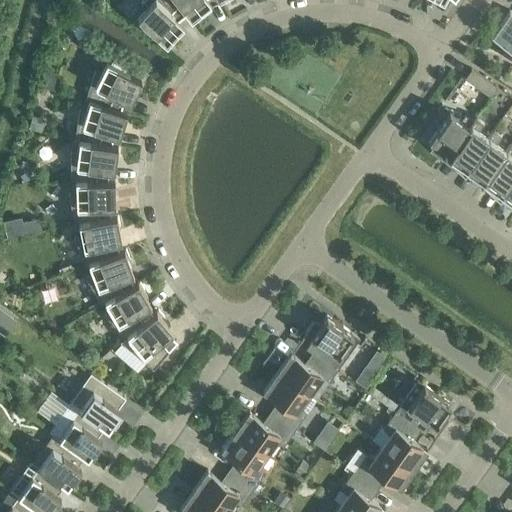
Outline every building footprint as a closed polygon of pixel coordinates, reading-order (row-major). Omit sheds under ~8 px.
[(176,0),(141,0),(140,1),(144,7),(136,15),(141,19),(139,22),(149,29),(150,28),(165,41),(166,40),(167,41),(174,34),(173,33),(178,27),(173,22),(186,12),(176,0)] [(176,0),(186,12),(189,17),(191,16),(191,17),(199,10),(199,9),(205,5),(201,0),(176,0)] [(511,53),(510,56),(511,57),(511,11),(508,9),(490,35),(511,51),(511,53)] [(88,98),(120,108),(125,92),(131,95),(135,88),(136,89),(140,79),(139,79),(140,77),(122,69),(123,67),(113,60),(111,63),(105,60),(100,70),(93,68),(84,98),(88,99),(88,98)] [(463,77),(490,96),(496,86),(470,67),(463,77)] [(125,109),(120,108),(88,98),(88,99),(85,109),(78,108),(74,139),(78,139),(78,138),(111,142),(113,126),(120,128),(122,120),(123,121),(126,111),(125,111),(125,109)] [(447,155),(475,116),(474,116),(472,120),(463,114),(460,119),(448,111),(427,141),(447,155)] [(465,168),(493,129),(492,128),(487,136),(478,129),(483,122),(475,116),(447,155),(465,168)] [(482,180),(510,141),(504,148),(495,141),(500,134),(493,129),(465,168),(482,180)] [(116,143),(111,142),(78,138),(78,139),(76,149),(69,150),(70,181),(74,180),(74,179),(107,178),(106,161),(114,162),(115,155),(116,155),(117,145),(116,145),(116,143)] [(500,193),(511,175),(511,142),(510,141),(482,180),(500,193)] [(511,201),(511,175),(500,193),(511,201)] [(77,220),(110,214),(106,197),(113,197),(113,189),(114,189),(114,179),(113,179),(113,178),(107,178),(74,179),(74,180),(74,191),(67,192),(73,222),(77,222),(77,220)] [(13,217),(32,213),(29,198),(10,202),(13,217)] [(87,260),(118,249),(112,233),(119,232),(117,224),(118,224),(117,214),(115,214),(115,213),(110,214),(77,220),(77,222),(79,232),(73,234),(84,263),(87,262),(87,260)] [(103,299),(132,282),(123,267),(130,265),(127,258),(128,257),(125,248),(124,248),(123,247),(118,249),(87,260),(87,262),(91,271),(85,275),(100,302),(104,300),(103,299)] [(125,333),(151,312),(140,299),(146,296),(143,289),(144,288),(138,280),(137,280),(137,279),(132,282),(103,299),(104,300),(109,309),(103,313),(123,337),(126,334),(125,333)] [(126,334),(123,337),(119,341),(128,348),(152,368),(176,340),(162,328),(168,323),(163,317),(164,317),(157,309),(156,310),(155,308),(151,312),(125,333),(126,334)] [(305,347),(314,353),(336,369),(344,357),(358,337),(352,332),(325,313),(317,325),(311,321),(304,330),(313,337),(305,347)] [(336,369),(314,353),(306,364),(289,352),(276,370),(307,393),(315,382),(324,385),(336,369)] [(350,379),(364,389),(374,375),(360,365),(350,379)] [(300,404),(307,393),(276,370),(262,389),(280,402),(272,412),(294,428),(306,411),(300,404)] [(42,391),(61,405),(76,385),(57,371),(42,391)] [(78,408),(103,426),(107,428),(117,414),(113,412),(125,396),(89,371),(68,401),(78,407),(78,408)] [(394,410),(415,426),(424,432),(432,421),(440,427),(447,417),(441,413),(450,402),(423,383),(416,378),(402,398),(394,410)] [(93,441),(103,426),(78,408),(58,436),(52,432),(52,433),(83,455),(86,457),(96,443),(93,441)] [(294,428),(272,412),(265,423),(247,410),(234,429),(266,452),(273,441),(282,444),(294,428)] [(408,436),(415,426),(394,410),(382,427),(388,434),(380,445),(412,467),(425,448),(408,436)] [(313,438),(322,445),(331,434),(321,427),(313,438)] [(258,463),(266,452),(234,429),(221,448),(238,460),(230,471),(252,486),(258,490),(261,486),(256,482),(264,470),(258,463)] [(73,470),(83,455),(52,433),(32,461),(38,465),(37,465),(63,483),(66,486),(76,472),(73,470)] [(399,486),(412,467),(380,445),(373,456),(364,452),(352,469),(374,484),(381,474),(399,486)] [(52,498),(63,483),(37,465),(17,494),(42,511),(47,511),(55,501),(52,498)] [(252,486),(230,471),(223,482),(206,469),(192,488),(224,511),(231,500),(240,503),(252,486)] [(366,495),(374,484),(352,469),(340,486),(346,493),(339,504),(350,511),(380,511),(384,507),(366,495)] [(42,511),(17,494),(9,488),(0,500),(0,511),(42,511)] [(222,511),(224,511),(192,488),(179,507),(185,511),(222,511)]
